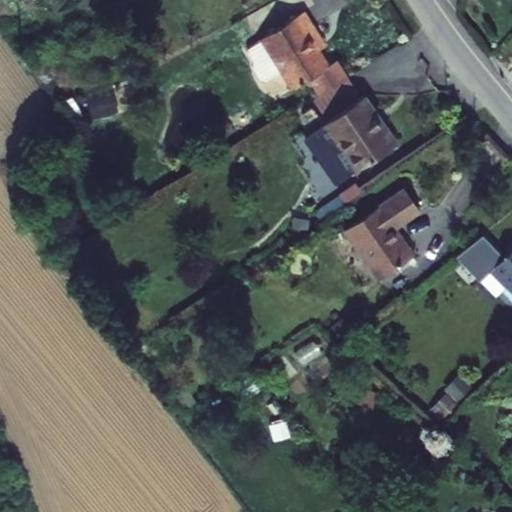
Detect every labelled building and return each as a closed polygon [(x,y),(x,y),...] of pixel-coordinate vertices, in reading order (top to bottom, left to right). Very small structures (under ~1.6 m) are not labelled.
[(319,97),(348,78),(337,59),(329,65),(319,50),(327,45),(304,10),(259,39),(291,89),(307,79),(319,97)] [(323,123),(354,171),(398,143),(366,95),(362,98),(348,78),(319,97),(315,99),(328,120),(323,123)] [(113,92),(87,95),(89,114),(116,111),(113,92)] [(377,279),(416,253),(397,226),(421,210),(404,186),(342,229),(377,279)] [(511,247),(488,270),(511,294),(511,247)]
